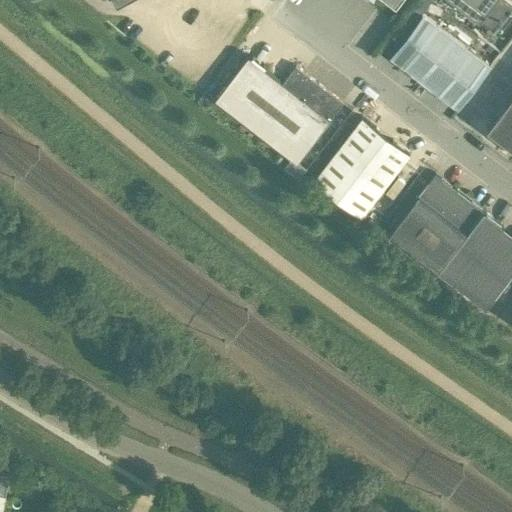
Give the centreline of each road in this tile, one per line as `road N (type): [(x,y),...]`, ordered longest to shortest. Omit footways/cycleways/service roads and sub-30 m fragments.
road 1 (unclassified): [(511,430),(250,241),(0,32)]
road 2 (unclassified): [(511,189),(267,3)]
road 3 (residential): [(262,511),(114,447),(0,383)]
